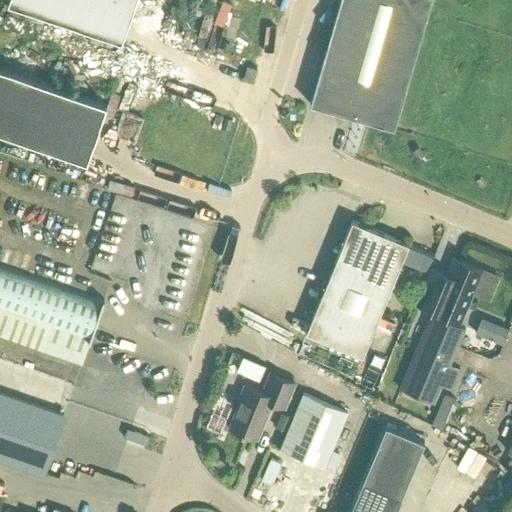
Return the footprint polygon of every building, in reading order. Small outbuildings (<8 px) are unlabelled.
[(121,39),(134,0),(8,0),(121,39)] [(338,0),(309,103),(331,109),(338,121),(350,114),(394,127),(430,0),(338,0)] [(253,81),(257,67),(247,65),(243,78),(253,81)] [(0,129),(86,159),(105,103),(0,66),(0,129)] [(362,354),(408,242),(352,219),(305,331),(362,354)] [(432,267),(417,303),(460,321),(465,307),(472,290),(489,297),(498,275),(481,269),(453,257),(447,273),(432,267)] [(0,333),(82,362),(89,340),(104,298),(0,262),(0,333)] [(451,388),(460,368),(449,363),(465,327),(431,312),(399,387),(433,401),(441,383),(451,388)] [(284,406),(294,381),(270,371),(262,391),(245,383),(238,399),(240,399),(229,426),(256,437),(271,401),(284,406)] [(0,458),(43,474),(64,413),(0,391),(0,458)] [(324,466),(347,410),(303,391),(292,417),(286,431),(280,447),(324,466)] [(444,393),(431,424),(441,428),(454,397),(444,393)] [(281,413),(275,427),(286,431),(292,417),(281,413)] [(385,423),(362,478),(347,511),(393,511),(401,495),(424,439),(385,423)]
